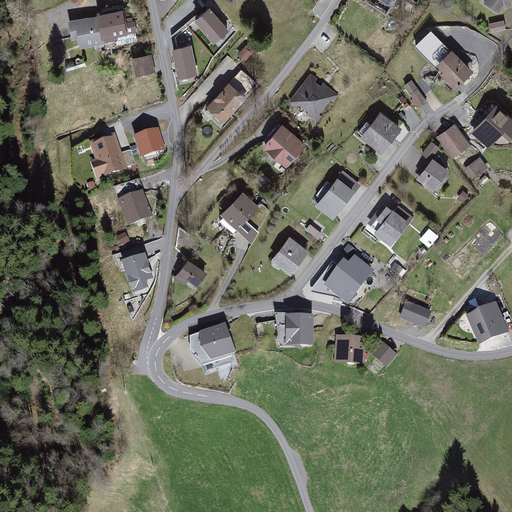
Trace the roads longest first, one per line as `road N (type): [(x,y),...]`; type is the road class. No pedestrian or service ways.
road 1 (residential): [(288,303),(409,139),(511,47)]
road 2 (residential): [(338,0),(200,167),(174,186)]
road 3 (unclassified): [(153,355),(161,379),(174,388),(246,403),(262,415),(292,464),(307,511)]
road 4 (unclassified): [(511,348),(445,351),(334,309),(288,303)]
road 5 (residential): [(174,186),(176,119),(149,0)]
road 6 (residential): [(174,186),(153,355)]
road 7 (unclassified): [(288,303),(209,314),(153,355)]
